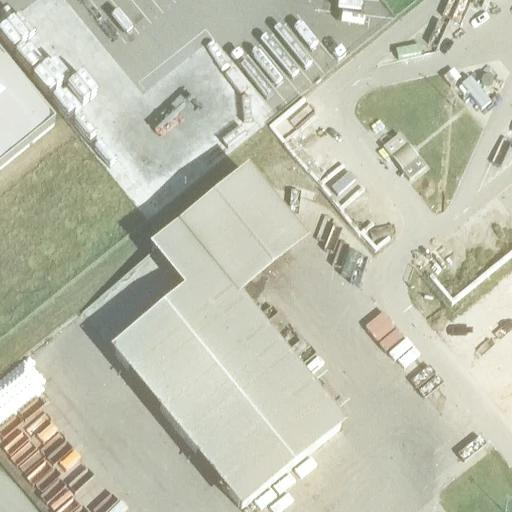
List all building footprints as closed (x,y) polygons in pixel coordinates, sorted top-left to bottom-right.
[(407,48),(409,57),(433,52),(431,43),(407,48)] [(0,170),(54,127),(0,61),(0,170)] [(479,112),(496,103),(481,76),(464,86),(479,112)] [(383,137),(394,130),(387,119),(376,126),(383,137)] [(382,147),(409,180),(427,166),(400,133),(382,147)] [(148,260),(181,303),(115,358),(240,511),(241,511),(340,432),(237,306),(309,252),(252,181),(171,243),(148,260)] [(380,311),(365,327),(383,344),(398,328),(380,311)] [(387,349),(419,384),(436,368),(405,333),(387,349)] [(448,382),(442,385),(438,376),(422,384),(431,403),(452,393),(448,382)] [(442,420),(436,427),(453,442),(459,435),(442,420)]
